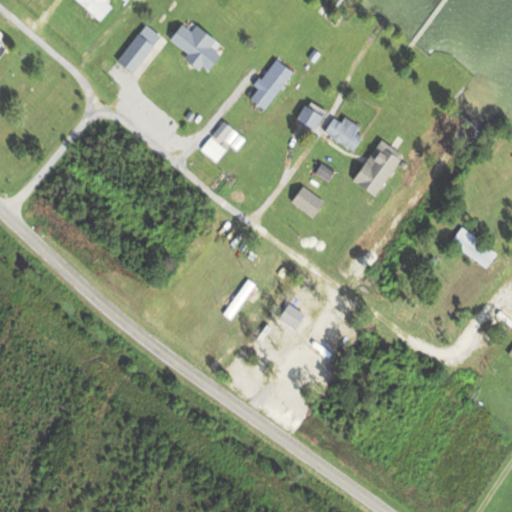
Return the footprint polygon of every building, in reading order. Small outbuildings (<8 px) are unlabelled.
[(76,0),(97,19),(110,5),(104,0),(76,0)] [(142,20),(113,56),(128,67),(156,32),(142,20)] [(179,21),(167,36),(185,49),(182,53),(196,63),(199,59),(207,65),(217,52),(206,44),(212,36),(192,21),(187,27),(179,21)] [(310,45),(303,54),(310,59),(317,50),(310,45)] [(271,55),(251,82),(255,84),(248,93),(262,104),(289,69),(271,55)] [(301,100),(292,114),(311,126),(320,112),(301,100)] [(331,113),(322,128),(350,146),(358,134),(351,129),(355,123),(340,113),(338,117),(331,113)] [(220,117),(209,129),(217,136),(228,124),(220,117)] [(207,135),(199,145),(212,156),(221,146),(207,135)] [(349,176),(371,192),(399,152),(377,136),(349,176)] [(317,160),(311,170),(324,177),(330,167),(317,160)] [(300,185),(289,199),(309,214),(319,200),(300,185)] [(457,224),(447,239),(482,263),(492,249),(457,224)] [(481,261),(489,267),(510,239),(503,233),(481,261)] [(221,315),(230,321),(254,286),(244,279),(221,315)] [(284,301),(276,314),(293,324),(301,311),(284,301)]
